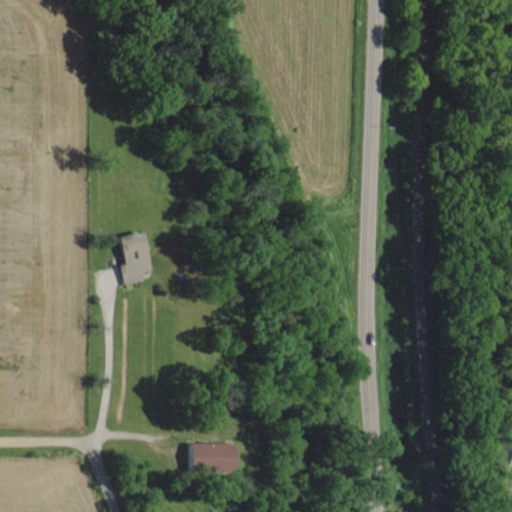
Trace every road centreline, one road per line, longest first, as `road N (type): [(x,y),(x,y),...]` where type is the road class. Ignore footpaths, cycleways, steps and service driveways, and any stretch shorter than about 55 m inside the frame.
road 1 (secondary): [(372,0),(363,259),(371,511)]
road 2 (residential): [(113,511),(83,447),(0,440)]
